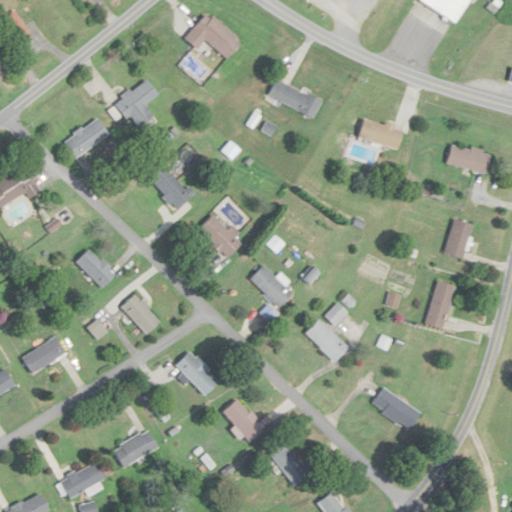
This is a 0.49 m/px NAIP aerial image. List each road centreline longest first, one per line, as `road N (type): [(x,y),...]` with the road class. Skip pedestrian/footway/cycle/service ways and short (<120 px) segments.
road 1 (residential): [(409,507),(6,120)]
road 2 (tertiary): [(511,105),(377,61),(267,0)]
road 3 (residential): [(511,272),(470,415),(404,511)]
road 4 (residential): [(211,318),(0,450)]
road 5 (residential): [(0,124),(146,0)]
